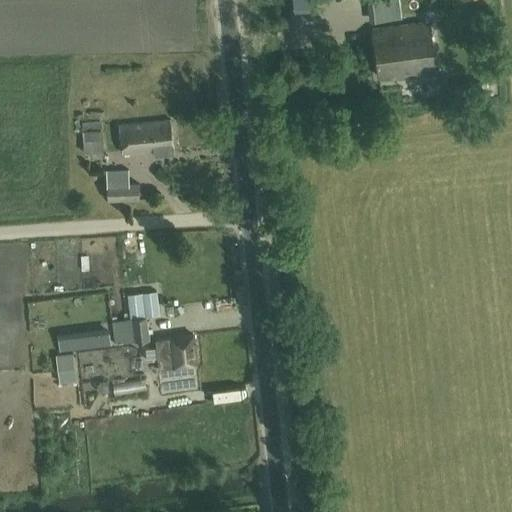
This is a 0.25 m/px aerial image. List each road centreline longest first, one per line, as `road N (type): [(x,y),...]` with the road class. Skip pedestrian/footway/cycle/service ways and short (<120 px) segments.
road 1 (tertiary): [(284,511),(224,0)]
road 2 (track): [(249,214),(0,233)]
